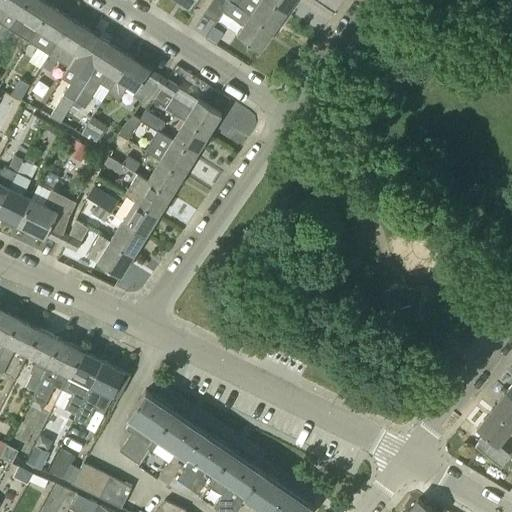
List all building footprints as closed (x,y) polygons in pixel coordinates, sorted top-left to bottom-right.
[(0,0),(0,21),(1,22),(0,23),(0,38),(3,40),(28,0),(0,0)] [(43,0),(28,0),(3,40),(11,46),(19,34),(30,41),(53,6),(43,0)] [(224,9),(245,24),(237,35),(260,51),(275,30),(231,0),(211,0),(204,12),(216,21),(224,9)] [(231,0),(275,30),(288,11),(272,0),(231,0)] [(272,0),(288,11),(295,0),(272,0)] [(53,6),(30,41),(49,53),(41,65),(43,66),(72,18),(53,6)] [(72,18),(43,66),(51,71),(58,59),(69,66),(62,77),(63,78),(92,31),(72,18)] [(70,108),(75,101),(111,43),(92,31),(63,78),(71,83),(50,114),(62,121),(70,108)] [(131,56),(111,43),(75,101),(82,104),(85,107),(100,83),(110,88),(107,92),(109,93),(131,56)] [(157,85),(163,76),(131,56),(109,93),(119,99),(128,85),(136,90),(133,94),(144,101),(152,92),(157,85)] [(20,78),(11,94),(21,99),(30,84),(20,78)] [(166,108),(186,120),(209,134),(222,114),(199,99),(193,109),(173,96),(179,87),(168,79),(155,100),(166,108)] [(76,112),(82,104),(75,101),(70,108),(76,112)] [(140,120),(157,130),(160,132),(166,122),(146,109),(139,119),(140,120)] [(128,139),(140,120),(139,119),(132,115),(119,133),(128,139)] [(94,116),(85,131),(97,139),(107,125),(94,116)] [(45,120),(42,126),(64,137),(66,132),(67,131),(45,120)] [(209,134),(186,120),(174,140),(197,154),(209,134)] [(144,150),(161,160),(184,174),(197,154),(174,140),(160,132),(157,130),(144,150)] [(83,155),(88,146),(77,140),(72,149),(83,155)] [(25,159),(34,163),(41,150),(31,145),(25,159)] [(0,209),(11,188),(24,161),(25,159),(15,154),(8,167),(4,165),(0,173),(0,209)] [(135,171),(140,162),(128,154),(123,163),(135,171)] [(118,171),(123,163),(110,156),(105,164),(118,171)] [(149,180),(172,194),(184,174),(161,160),(149,180)] [(0,209),(0,215),(19,225),(32,198),(24,194),(32,180),(27,177),(33,165),(24,161),(11,188),(0,209)] [(125,193),(136,200),(159,214),(172,194),(149,180),(138,173),(125,193)] [(120,201),(94,186),(88,198),(101,206),(113,213),(120,201)] [(51,189),(43,204),(32,198),(19,225),(45,238),(47,235),(59,242),(64,233),(69,215),(77,201),(51,189)] [(124,220),(147,234),(159,214),(136,200),(124,220)] [(108,221),(113,213),(101,206),(96,214),(108,221)] [(89,227),(77,219),(65,244),(77,250),(89,227)] [(134,255),(147,234),(124,220),(111,241),(134,255)] [(100,235),(87,256),(98,261),(121,276),(134,255),(111,241),(100,235)] [(239,259),(236,262),(230,270),(244,282),(253,271),(239,259)] [(0,355),(6,343),(19,318),(0,308),(0,355)] [(19,318),(6,343),(15,347),(28,354),(40,329),(19,318)] [(28,354),(37,359),(48,364),(61,339),(40,329),(28,354)] [(41,377),(35,390),(35,391),(35,392),(48,399),(55,385),(63,389),(70,375),(83,350),(61,339),(48,364),(41,377)] [(74,417),(75,418),(104,361),(83,350),(70,375),(63,389),(56,403),(65,407),(76,413),(74,417)] [(0,356),(0,377),(1,378),(9,361),(0,356)] [(113,396),(118,398),(122,393),(131,375),(104,361),(75,418),(86,422),(95,405),(102,391),(112,396),(113,397),(113,396)] [(41,377),(32,373),(25,386),(35,390),(41,377)] [(121,450),(156,477),(167,485),(182,464),(177,460),(182,452),(186,454),(203,428),(146,390),(129,417),(134,420),(127,430),(133,434),(121,450)] [(511,424),(511,393),(508,390),(493,408),(511,424)] [(499,445),(511,428),(511,424),(493,408),(477,428),(489,438),(481,449),(496,461),(505,450),(499,445)] [(177,478),(216,504),(224,511),(228,511),(259,465),(203,428),(186,454),(188,455),(189,453),(197,458),(194,461),(190,459),(177,478)] [(4,450),(16,455),(19,450),(7,444),(4,450)] [(27,461),(42,468),(50,451),(35,444),(27,461)] [(62,447),(49,469),(63,477),(76,455),(62,447)] [(4,450),(1,456),(12,462),(16,455),(4,450)] [(85,462),(74,482),(73,483),(87,490),(97,468),(85,462)] [(34,473),(19,465),(14,476),(28,483),(30,480),(34,473)] [(233,511),(236,509),(240,511),(309,511),(316,502),(259,465),(228,511),(233,511)] [(100,496),(105,485),(110,474),(97,468),(87,490),(100,496)] [(49,480),(34,473),(30,480),(46,487),(49,480)] [(132,486),(110,474),(105,485),(127,496),(132,486)] [(38,511),(59,511),(72,489),(56,480),(38,511)] [(122,507),(122,506),(127,496),(105,485),(100,496),(122,507)] [(80,511),(94,511),(99,505),(88,498),(78,492),(78,493),(70,506),(80,511)] [(157,509),(162,511),(184,511),(186,511),(187,509),(165,499),(157,509)] [(435,511),(419,499),(407,511),(435,511)]
